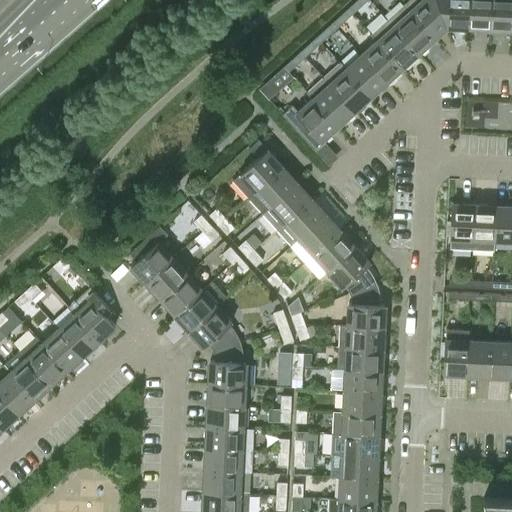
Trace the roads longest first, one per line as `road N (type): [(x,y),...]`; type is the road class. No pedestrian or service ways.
road 1 (residential): [(415,417),(427,162)]
road 2 (residential): [(169,511),(175,361),(144,326)]
road 3 (residential): [(144,326),(0,460)]
road 4 (residential): [(396,123),(457,66),(511,68)]
